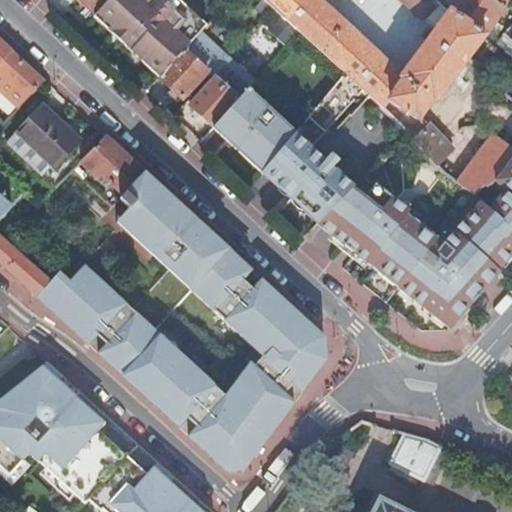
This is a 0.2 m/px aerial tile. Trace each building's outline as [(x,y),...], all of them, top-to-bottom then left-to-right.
[(74,0),(77,3),(95,18),(99,13),(111,0),(74,0)] [(201,34),(205,29),(174,0),(111,0),(99,13),(113,26),(107,33),(136,60),(144,67),(150,60),(164,73),(201,34)] [(435,103),(483,39),(448,14),(441,7),(436,2),(433,0),(400,0),(423,21),(425,20),(437,32),(402,78),(317,0),(261,0),(263,1),(273,10),(344,76),(371,101),(383,112),(389,103),(418,122),(432,102),(435,103)] [(446,0),(441,7),(448,14),(455,4),(447,0),(446,0)] [(483,39),(502,12),(485,0),(457,0),(455,4),(448,14),(483,39)] [(485,0),(502,12),(506,0),(485,0)] [(265,19),(273,10),(263,1),(255,10),(265,19)] [(95,18),(93,20),(107,33),(113,26),(99,13),(95,18)] [(270,32),(286,46),(296,35),(280,21),(270,32)] [(201,34),(164,73),(158,80),(174,96),(183,103),(207,76),(210,78),(212,77),(228,58),(201,34)] [(0,63),(11,53),(6,48),(0,42),(0,63)] [(39,79),(11,53),(0,63),(0,92),(19,110),(44,83),(39,79)] [(238,102),(248,91),(255,83),(228,58),(212,77),(216,81),(215,81),(190,108),(213,129),(214,129),(238,102)] [(158,80),(164,73),(150,60),(144,67),(158,80)] [(361,111),(371,101),(344,76),(295,136),(263,174),(268,179),(290,200),(318,226),(354,189),(310,151),(354,104),(361,111)] [(295,136),(272,115),(250,96),(252,94),(248,91),(238,102),(214,129),(226,141),(239,152),(263,174),(295,136)] [(40,109),(15,137),(51,170),(54,172),(80,143),(66,130),(65,132),(40,109)] [(413,143),(436,167),(452,151),(447,147),(428,127),(413,143)] [(51,170),(15,137),(5,148),(42,180),(51,170)] [(498,174),(511,155),(511,151),(492,138),(486,146),(482,143),(474,154),(478,157),(456,185),(473,197),(483,187),(484,186),(487,188),(493,180),(498,174)] [(114,148),(106,140),(81,165),(98,181),(102,177),(123,197),(144,175),(114,148)] [(511,155),(498,174),(510,184),(505,190),(490,209),(481,202),(480,204),(486,210),(489,213),(511,227),(511,155)] [(510,184),(498,174),(493,180),(505,190),(510,184)] [(158,188),(144,175),(123,197),(119,201),(128,210),(115,223),(124,232),(260,360),(222,399),(93,277),(91,275),(76,291),(68,284),(67,283),(56,273),(48,282),(49,283),(35,298),(36,299),(37,297),(47,306),(45,308),(46,308),(55,317),(93,352),(121,377),(123,375),(134,385),(131,387),(183,434),(226,473),(234,463),(241,469),(241,470),(241,471),(260,446),(257,445),(270,428),(272,430),(296,397),(323,361),(308,351),(317,338),(319,336),(253,275),(169,198),(167,200),(163,197),(159,194),(156,191),(158,188)] [(0,222),(22,197),(0,176),(0,222)] [(458,228),(444,244),(407,215),(409,212),(365,178),(354,189),(318,226),(317,227),(323,232),(348,251),(353,255),(449,330),(478,297),(500,273),(498,271),(510,258),(482,235),(475,244),(467,237),(458,228)] [(486,210),(480,204),(458,228),(467,237),(475,244),(482,235),(510,258),(511,255),(511,227),(489,213),(486,210)] [(4,242),(0,238),(0,266),(35,298),(49,283),(4,242)] [(68,284),(76,291),(91,275),(83,267),(67,283),(68,284)] [(319,336),(317,338),(308,351),(323,361),(319,336)] [(45,365),(41,370),(57,385),(61,380),(45,365)] [(41,370),(39,369),(0,401),(0,467),(10,477),(23,462),(30,455),(47,471),(75,497),(86,507),(92,500),(104,511),(195,511),(167,486),(152,472),(146,478),(97,435),(103,427),(74,400),(66,393),(58,386),(57,385),(41,370)] [(62,381),(58,386),(74,400),(78,395),(62,381)] [(426,440),(403,434),(388,465),(424,483),(442,448),(426,440)] [(29,468),(23,462),(10,477),(0,467),(0,476),(12,487),(29,468)] [(156,467),(152,472),(167,486),(172,481),(156,467)] [(75,497),(47,471),(41,477),(69,503),(75,497)] [(400,511),(379,501),(373,511),(400,511)]
